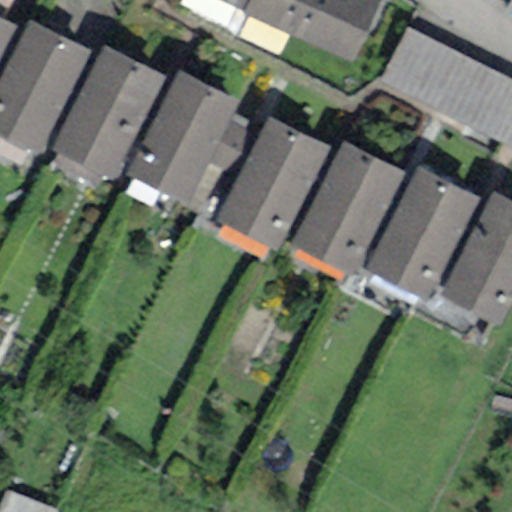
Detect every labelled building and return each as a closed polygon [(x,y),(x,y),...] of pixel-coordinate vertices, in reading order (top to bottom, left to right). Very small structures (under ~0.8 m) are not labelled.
[(218,0),(243,12),(248,0),(218,0)] [(379,2),(375,0),(248,0),(243,12),(349,64),(379,2)] [(511,80),(407,28),(378,85),(511,152),(511,80)] [(0,29),(0,72),(17,38),(0,29)] [(38,34),(0,111),(0,129),(46,153),(92,61),(38,34)] [(114,59),(69,151),(122,177),(168,85),(114,59)] [(188,83),(142,175),(196,202),(242,110),(188,83)] [(278,129),(232,221),(286,248),(332,156),(278,129)] [(355,157),(309,249),(363,275),(409,183),(355,157)] [(426,182),(380,274),(434,300),(479,208),(426,182)] [(511,219),(498,212),(453,304),(507,331),(511,320),(511,219)]
